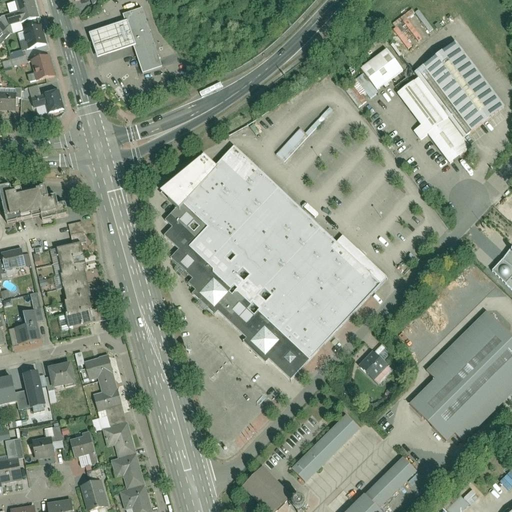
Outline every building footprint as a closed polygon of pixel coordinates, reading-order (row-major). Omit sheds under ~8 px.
[(9,15),(11,25),(37,18),(31,0),(18,0),(16,1),(19,12),(9,15)] [(124,22),(90,34),(98,58),(132,47),(140,72),(160,65),(141,10),(122,17),(124,22)] [(412,13),(392,24),(400,37),(413,29),(407,19),(413,15),(412,13)] [(29,49),(44,46),(39,27),(25,31),(29,49)] [(0,47),(11,35),(6,31),(0,38),(0,47)] [(420,80),(399,96),(423,128),(416,133),(422,141),(429,136),(450,164),(469,149),(463,141),(504,111),(455,46),(417,75),(420,80)] [(366,75),(348,89),(362,108),(381,94),(379,91),(405,71),(389,50),(362,70),(366,75)] [(33,62),(39,82),(54,78),(47,57),(33,62)] [(64,110),(58,91),(31,99),(34,108),(44,105),(47,115),(64,110)] [(0,108),(17,109),(18,96),(0,96),(0,108)] [(284,164),(308,138),(300,130),(276,156),(284,164)] [(345,236),(338,243),(235,148),(224,160),(217,154),(199,174),(203,177),(186,195),(181,191),(159,214),(167,221),(175,228),(167,237),(182,251),(173,260),(193,279),(189,283),(197,291),(194,294),(216,315),(219,312),(247,339),(243,343),(266,365),(270,362),(291,382),(388,277),(345,236)] [(10,186),(0,188),(0,197),(9,227),(40,218),(42,224),(67,217),(61,196),(52,198),(49,186),(22,194),(21,188),(11,191),(10,186)] [(81,244),(57,251),(64,276),(61,277),(68,302),(66,303),(69,316),(66,317),(70,331),(93,325),(89,312),(92,311),(88,297),(91,297),(85,271),(88,270),(81,244)] [(511,249),(502,262),(492,271),(511,291),(511,249)] [(26,268),(22,251),(1,256),(5,273),(26,268)] [(14,329),(18,346),(40,341),(33,312),(19,316),(22,327),(14,329)] [(439,378),(414,403),(450,441),(468,441),(511,395),(511,336),(488,312),(430,369),(439,378)] [(58,319),(62,332),(69,330),(66,317),(58,319)] [(371,352),(356,367),(371,381),(386,366),(371,352)] [(152,511),(109,357),(85,363),(90,381),(98,378),(102,394),(94,396),(99,412),(106,410),(111,429),(104,431),(108,446),(114,445),(119,460),(112,462),(117,480),(124,478),(127,491),(120,493),(125,511),(133,509),(133,511),(152,511)] [(72,364),(48,369),(53,389),(76,384),(72,364)] [(37,372),(21,376),(30,409),(45,405),(37,372)] [(11,378),(0,380),(0,407),(17,404),(11,378)] [(347,420),(291,472),(305,486),(360,435),(347,420)] [(0,433),(0,442),(11,440),(9,432),(0,433)] [(96,454),(91,437),(70,443),(75,460),(96,454)] [(52,439),(33,442),(36,459),(55,456),(52,439)] [(19,458),(0,461),(0,482),(22,479),(19,458)] [(415,475),(402,461),(350,511),(381,511),(380,510),(415,475)] [(243,489),(267,511),(273,511),(288,497),(261,471),(243,489)] [(509,491),(511,487),(511,472),(500,483),(509,491)] [(100,482),(80,488),(87,511),(93,511),(107,508),(100,482)] [(460,495),(445,509),(447,511),(464,511),(470,506),(460,495)] [(72,511),(72,502),(48,505),(48,511),(72,511)]
